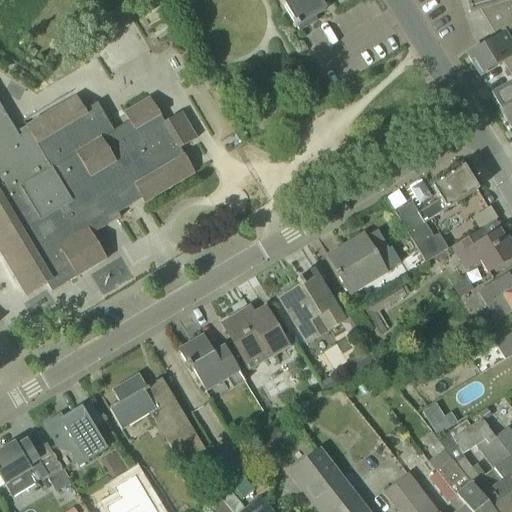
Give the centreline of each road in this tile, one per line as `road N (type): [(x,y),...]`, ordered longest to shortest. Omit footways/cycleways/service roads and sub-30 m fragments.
road 1 (residential): [(0,409),(474,125)]
road 2 (residential): [(474,125),(397,0)]
